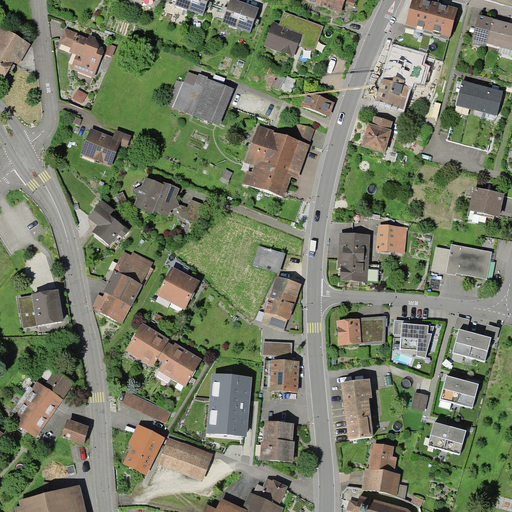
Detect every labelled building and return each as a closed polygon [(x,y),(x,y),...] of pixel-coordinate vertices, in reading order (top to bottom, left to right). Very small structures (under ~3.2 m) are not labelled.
[(176,0),(173,8),(187,13),(192,0),(176,0)] [(192,0),(187,13),(202,18),(208,0),(192,0)] [(306,0),(306,1),(320,6),(320,7),(327,9),(326,10),(328,11),(328,10),(339,13),(343,2),(353,6),(354,0),(306,0)] [(404,27),(418,31),(425,4),(411,0),(404,27)] [(221,25),(235,30),(243,6),(229,1),(221,25)] [(418,31),(433,35),(440,8),(425,4),(418,31)] [(258,11),(243,6),(235,30),(249,35),(258,11)] [(433,35),(447,38),(454,11),(440,8),(433,35)] [(472,40),(486,43),(491,22),(478,18),(472,40)] [(505,25),(491,22),(486,43),(499,47),(505,25)] [(511,26),(505,25),(499,47),(511,49),(511,26)] [(266,47),(291,56),(298,36),(273,27),(266,47)] [(0,81),(1,82),(24,44),(0,29),(0,81)] [(92,41),(92,40),(90,40),(88,41),(87,43),(87,45),(86,44),(85,42),(77,38),(77,37),(66,33),(64,33),(60,44),(72,48),(74,52),(75,53),(69,68),(92,78),(94,74),(93,73),(100,56),(98,52),(94,50),(92,47),(94,46),(94,43),(94,42),(92,41)] [(105,54),(111,56),(114,49),(108,46),(105,54)] [(433,61),(391,49),(376,103),(401,110),(404,102),(398,100),(400,92),(409,95),(413,81),(414,81),(414,80),(413,80),(415,74),(428,78),(433,61)] [(281,93),(288,95),(293,81),(287,79),(284,86),(273,82),(271,87),(282,92),(281,93)] [(194,117),(211,124),(225,89),(209,83),(194,117)] [(469,109),(475,87),(461,83),(455,107),(454,113),(468,116),(470,109),(469,109)] [(174,109),(184,113),(194,89),(183,85),(174,109)] [(475,87),(469,109),(470,109),(482,112),(488,90),(475,87)] [(502,94),(488,90),(482,112),(496,116),(502,94)] [(325,118),(330,104),(306,95),(301,108),(325,118)] [(388,134),(390,124),(374,119),(371,129),(368,128),(363,148),(382,153),(388,134)] [(244,163),(259,169),(288,179),(301,144),(272,134),(262,131),(261,134),(255,132),(244,163)] [(105,141),(105,139),(91,134),(82,155),(108,165),(117,144),(125,148),(129,139),(115,134),(112,142),(111,141),(109,142),(105,141)] [(288,179),(259,169),(256,178),(247,175),(243,186),(281,199),(288,179)] [(222,177),(227,180),(230,175),(225,172),(222,177)] [(134,208),(150,214),(161,186),(160,188),(145,182),(142,189),(134,193),(137,200),(134,208)] [(176,192),(161,186),(150,214),(151,211),(166,217),(169,211),(177,208),(173,200),(176,192)] [(496,218),(497,216),(501,196),(474,190),(470,212),(469,211),(467,221),(477,223),(478,221),(492,224),(494,218),(496,218)] [(119,206),(125,203),(121,195),(115,197),(119,206)] [(88,218),(93,222),(99,227),(93,234),(107,246),(121,228),(107,217),(110,212),(100,204),(88,218)] [(203,209),(189,204),(183,220),(196,225),(200,215),(203,209)] [(400,254),(402,231),(396,231),(396,229),(379,227),(377,250),(375,250),(375,251),(377,251),(377,252),(394,254),(400,254)] [(365,283),(368,238),(364,237),(342,236),(341,251),(342,251),(342,261),(338,261),(338,262),(338,269),(338,270),(341,270),(341,281),(365,283)] [(486,267),(488,254),(451,247),(450,252),(440,251),(436,271),(483,280),(486,267)] [(252,267),(276,274),(282,255),(258,248),(252,267)] [(150,269),(123,256),(104,294),(109,297),(106,301),(97,296),(91,310),(120,325),(129,308),(129,307),(150,269)] [(169,305),(184,278),(171,272),(158,296),(170,302),(169,305)] [(191,294),(196,285),(184,278),(169,305),(176,308),(177,306),(183,309),(188,300),(190,301),(193,295),(191,294)] [(282,331),(297,286),(277,279),(264,314),(265,314),(261,324),(282,331)] [(60,323),(55,293),(32,297),(32,298),(18,300),(23,329),(37,326),(37,327),(60,323)] [(368,333),(367,322),(337,324),(338,346),(358,345),(358,338),(368,337),(386,337),(385,325),(378,325),(378,333),(368,333)] [(432,326),(403,324),(401,349),(425,355),(432,326)] [(137,361),(138,361),(153,335),(141,328),(136,337),(134,335),(130,341),(132,343),(127,351),(133,355),(132,357),(137,360),(137,361)] [(485,360),(491,337),(461,329),(455,352),(485,360)] [(165,343),(153,335),(139,359),(151,366),(156,359),(160,361),(168,347),(164,345),(165,343)] [(173,350),(168,347),(160,361),(164,364),(160,371),(166,375),(164,377),(170,380),(170,381),(186,355),(174,348),(173,350)] [(198,362),(186,355),(170,381),(176,384),(178,382),(184,386),(189,377),(191,378),(195,373),(193,371),(198,362)] [(295,398),(296,364),(271,363),(270,397),(295,398)] [(10,422),(34,439),(71,385),(45,367),(39,377),(48,383),(43,389),(37,385),(10,422)] [(478,383),(448,375),(442,398),(472,406),(478,383)] [(253,381),(213,377),(208,437),(248,441),(253,381)] [(348,442),(371,439),(364,382),(341,385),(348,442)] [(133,398),(126,394),(121,405),(128,408),(133,398)] [(423,412),(426,398),(414,395),(411,409),(423,412)] [(140,401),(133,398),(128,408),(135,412),(140,401)] [(147,405),(140,401),(135,412),(142,415),(147,405)] [(155,408),(147,405),(142,415),(150,419),(155,408)] [(162,412),(155,408),(150,419),(157,422),(162,412)] [(169,415),(162,412),(157,422),(164,426),(169,415)] [(466,430),(435,422),(429,444),(460,452),(466,430)] [(83,445),(86,434),(85,434),(86,431),(67,424),(66,427),(65,426),(61,437),(63,438),(62,439),(63,439),(64,438),(83,445)] [(266,461),(290,463),(291,449),(292,444),(288,443),(289,435),(289,426),(265,424),(264,445),(267,445),(266,461)] [(144,476),(162,439),(142,429),(124,466),(144,476)] [(39,442),(45,446),(49,440),(43,436),(39,442)] [(160,460),(202,476),(210,457),(167,441),(160,460)] [(365,491),(391,496),(395,476),(392,475),(395,460),(389,458),(391,449),(374,446),(365,491)] [(279,511),(280,509),(276,507),(283,491),(266,483),(263,489),(256,486),(252,495),(250,494),(241,511),(235,511),(219,504),(215,511),(212,511),(206,509),(204,511),(279,511)] [(76,511),(72,490),(20,502),(21,508),(16,509),(16,511),(76,511)] [(413,497),(410,504),(419,508),(422,501),(413,497)] [(406,511),(405,511),(359,498),(354,511),(406,511)]
